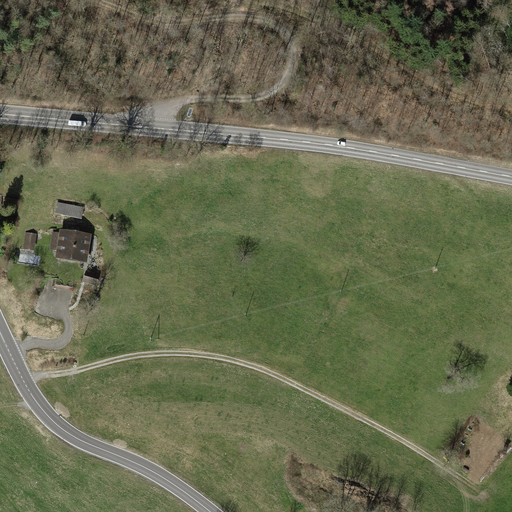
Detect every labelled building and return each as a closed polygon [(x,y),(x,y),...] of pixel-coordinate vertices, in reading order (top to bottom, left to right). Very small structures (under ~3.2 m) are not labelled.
[(17,200),(8,197),(5,206),(14,209),(17,200)] [(58,204),(56,216),(84,221),(86,209),(58,204)] [(53,231),(51,249),(56,250),(55,260),(88,264),(91,236),(53,231)] [(36,235),(27,234),(25,249),(33,250),(36,235)] [(88,272),(86,281),(96,284),(99,276),(88,272)] [(487,487),(503,467),(496,462),(480,482),(487,487)]
